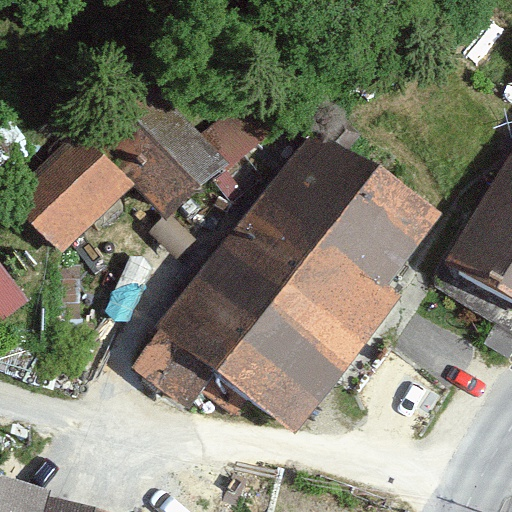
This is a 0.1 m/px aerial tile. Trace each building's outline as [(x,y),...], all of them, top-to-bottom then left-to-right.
[(160,98),(108,144),(175,218),(226,172),(160,98)] [(324,127),(166,330),(296,430),(397,300),(386,292),(443,218),(324,127)] [(83,140),(13,209),(62,258),(132,190),(83,140)] [(511,158),(447,264),(511,304),(511,158)] [(0,317),(32,295),(0,249),(0,317)] [(113,511),(0,479),(0,511),(113,511)]
